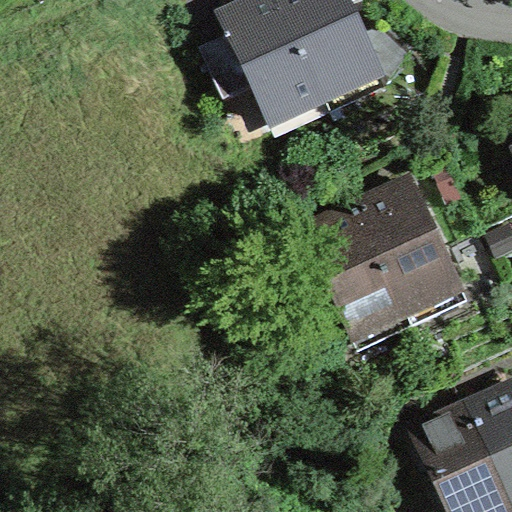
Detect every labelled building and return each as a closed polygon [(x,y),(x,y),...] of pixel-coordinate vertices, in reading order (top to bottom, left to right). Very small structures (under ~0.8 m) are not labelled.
[(253,90),(270,125),(324,99),(277,0),(268,0),(221,23),(228,35),(253,90)] [(344,0),(277,0),(324,99),(379,73),(344,0)] [(253,90),(228,35),(199,49),(225,104),(253,90)] [(359,210),(407,310),(460,286),(413,185),(359,210)] [(303,236),(350,337),(407,310),(359,210),(303,236)] [(511,390),(468,411),(511,505),(511,390)] [(412,437),(447,511),(511,511),(511,505),(468,411),(412,437)]
